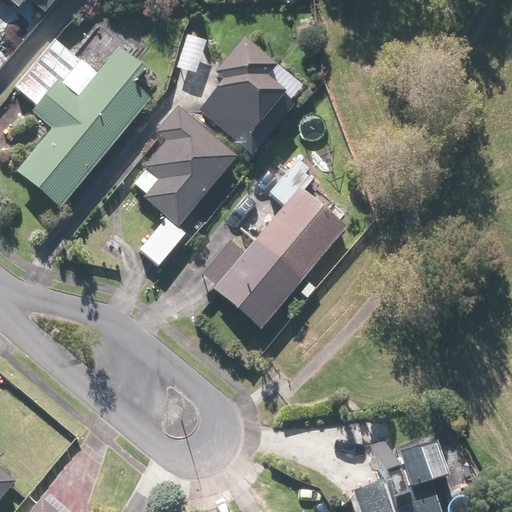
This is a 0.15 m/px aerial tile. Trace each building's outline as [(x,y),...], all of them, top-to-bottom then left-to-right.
[(210,45),(188,37),(177,69),(198,77),(210,45)] [(77,60),(54,41),(14,89),(36,108),(77,60)] [(200,114),(251,159),(297,108),(291,103),(302,91),(247,43),(216,77),(225,85),(200,114)] [(17,174),(61,211),(152,102),(134,87),(146,72),(121,50),(78,101),(59,85),(33,115),(53,132),(17,174)] [(145,200),(179,229),(238,159),(179,110),(157,136),(168,145),(146,170),(160,182),(145,200)] [(261,332),(347,229),(300,190),(214,294),(261,332)] [(382,487),(349,498),(353,511),(441,511),(432,484),(449,478),(438,444),(393,459),(386,438),(367,445),(382,487)] [(0,506),(18,485),(0,469),(0,506)] [(54,511),(41,501),(32,511),(54,511)]
